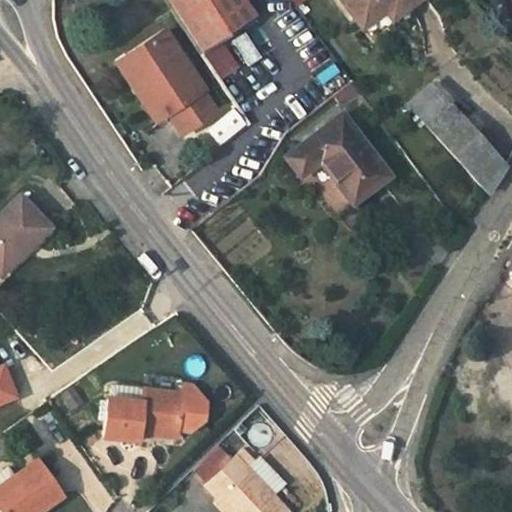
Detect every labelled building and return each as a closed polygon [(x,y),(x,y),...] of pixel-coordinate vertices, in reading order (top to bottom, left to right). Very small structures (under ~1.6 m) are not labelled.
[(241,0),(165,0),(201,52),(253,17),(241,0)] [(391,17),(413,0),(339,0),(360,27),(385,8),(391,17)] [(413,0),(391,17),(396,22),(423,0),(413,0)] [(202,89),(163,31),(126,56),(165,114),(167,113),(181,133),(214,111),(200,90),(202,89)] [(126,56),(116,63),(155,121),(165,114),(126,56)] [(408,106),(452,155),(475,135),(431,86),(408,106)] [(215,147),(243,126),(229,106),(200,128),(215,147)] [(341,114),(284,157),(299,176),(317,162),(350,205),(387,177),(341,114)] [(503,166),(475,135),(452,155),(486,193),(503,166)] [(0,263),(19,246),(24,252),(49,228),(19,196),(0,214),(0,263)] [(19,246),(0,263),(0,273),(24,252),(19,246)] [(0,401),(14,395),(2,365),(0,365),(0,401)] [(137,442),(138,434),(139,426),(177,430),(189,432),(203,423),(206,403),(194,387),(182,385),(181,393),(142,389),(138,386),(112,383),(108,386),(100,437),(137,442)] [(139,426),(138,434),(176,438),(177,430),(139,426)] [(230,511),(287,511),(288,511),(246,468),(254,460),(242,447),(204,484),(230,511)] [(0,511),(38,511),(62,497),(36,460),(9,478),(2,468),(0,468),(0,511)]
